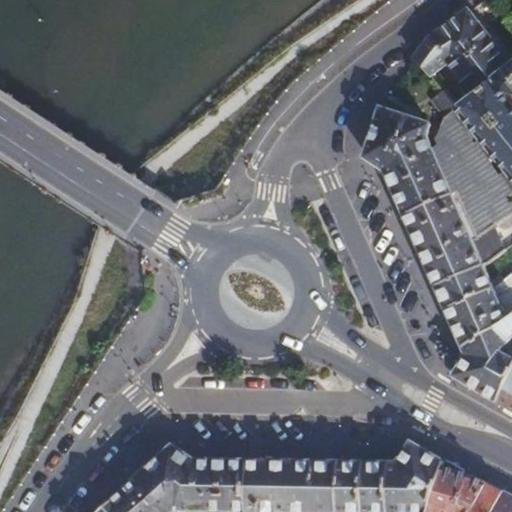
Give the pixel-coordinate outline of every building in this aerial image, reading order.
[(459,109),(511,175),(511,99),(510,96),(511,96),(511,64),(470,10),(433,37),(417,59),(433,75),(437,73),(451,62),(471,90),(476,97),(461,107),(459,109)] [(494,227),(511,213),(511,202),(507,197),(511,193),(511,175),(459,109),(461,107),(447,88),(435,98),(433,99),(446,117),(441,140),(444,147),(435,150),(455,194),(457,193),(476,239),(494,227)] [(407,215),(455,194),(435,150),(429,136),(433,123),(383,107),(366,158),(388,171),(406,213),(407,215)] [(488,263),(506,250),(494,227),(476,239),(457,193),(455,194),(407,215),(438,285),(486,264),(488,263)] [(491,290),(497,287),(487,267),(486,264),(438,285),(439,286),(449,309),(491,290)] [(498,327),(511,318),(497,287),(491,290),(449,309),(465,347),(485,335),(498,327)] [(511,316),(511,318),(498,327),(485,335),(465,347),(469,355),(456,376),(498,401),(500,402),(511,377),(511,356),(503,352),(503,351),(511,342),(511,341),(511,316)] [(511,377),(500,402),(511,409),(511,377)] [(390,463),(392,511),(428,511),(447,461),(445,461),(429,452),(413,442),(400,463),(390,463)] [(177,446),(139,480),(166,511),(180,511),(197,511),(198,511),(219,511),(247,511),(250,460),(197,459),(177,446)] [(337,511),(338,461),(250,460),(247,511),(337,511)] [(338,461),(337,511),(366,511),(366,462),(352,462),(338,461)] [(453,511),(471,473),(447,461),(428,511),(453,511)] [(366,462),(366,511),(392,511),(390,463),(379,462),(366,462)] [(471,473),(453,511),(472,511),(487,481),(479,477),(471,473)] [(180,511),(166,511),(139,480),(101,511),(197,511),(180,511)] [(511,511),(511,492),(487,481),(472,511),(511,511)]
